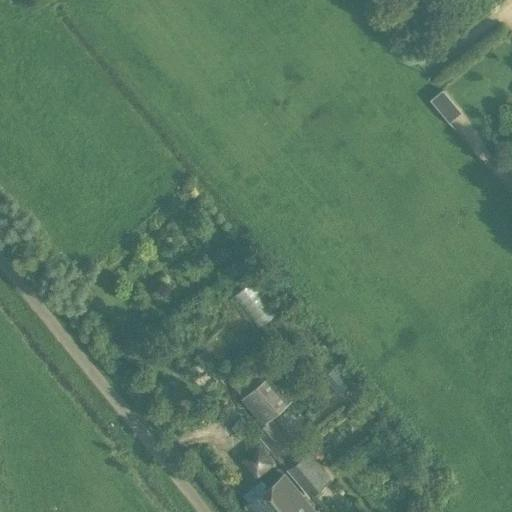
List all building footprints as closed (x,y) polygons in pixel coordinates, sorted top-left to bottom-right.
[(443,88),(430,99),(449,122),(462,111),(443,88)] [(250,280),(235,295),(262,324),(278,310),(250,280)] [(275,364),(256,343),(248,350),(267,371),(275,364)] [(268,374),(242,397),(240,399),(262,425),(254,432),(276,458),(307,431),(285,405),(290,400),(268,374)] [(308,496),(328,480),(305,453),(285,470),(308,496)] [(313,511),(283,475),(245,506),(249,511),(313,511)]
